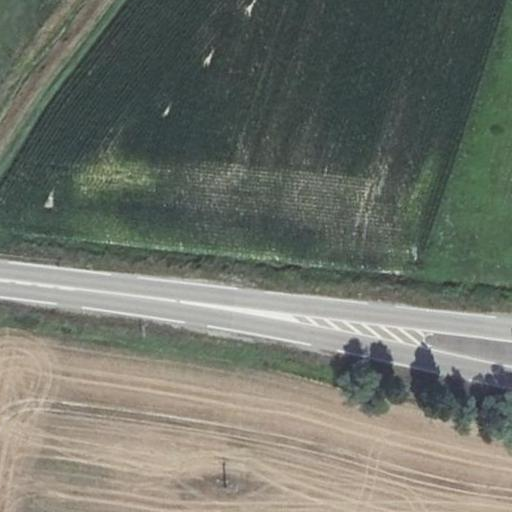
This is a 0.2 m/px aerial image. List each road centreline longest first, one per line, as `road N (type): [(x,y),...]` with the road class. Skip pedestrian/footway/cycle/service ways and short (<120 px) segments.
road 1 (secondary): [(183,302),(511,376)]
road 2 (secondary): [(511,330),(183,302)]
road 3 (secondary): [(0,280),(183,302)]
